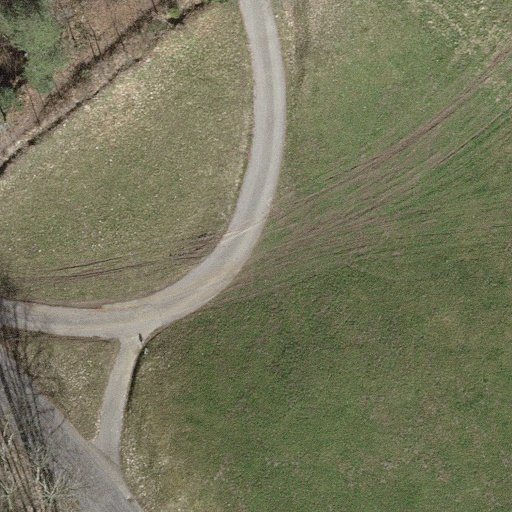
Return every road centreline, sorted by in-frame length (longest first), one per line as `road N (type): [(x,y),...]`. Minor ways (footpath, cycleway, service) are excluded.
road 1 (track): [(137,323),(194,291),(237,247),(259,194),(269,134),(267,65),(249,0)]
road 2 (track): [(108,508),(113,409),(137,323)]
road 3 (unclassified): [(0,388),(108,508)]
road 4 (track): [(0,311),(70,324),(137,323)]
